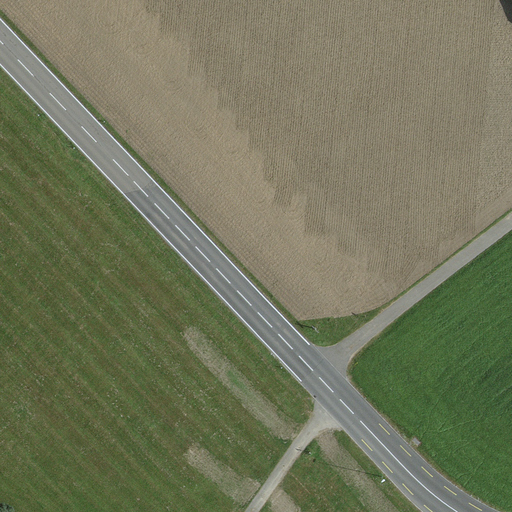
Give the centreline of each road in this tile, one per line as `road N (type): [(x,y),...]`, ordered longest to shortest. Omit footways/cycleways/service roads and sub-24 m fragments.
road 1 (primary): [(458,511),(0,44)]
road 2 (track): [(340,400),(252,511)]
